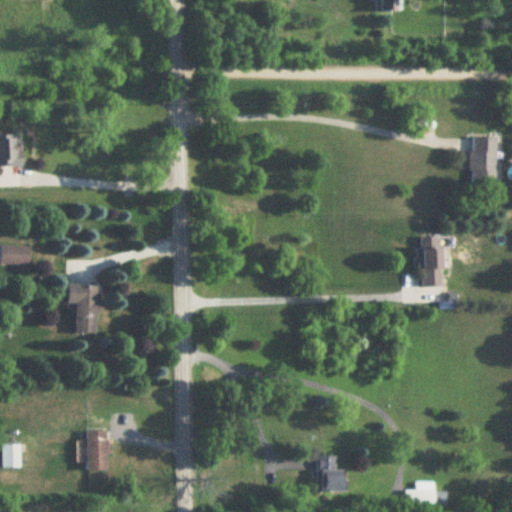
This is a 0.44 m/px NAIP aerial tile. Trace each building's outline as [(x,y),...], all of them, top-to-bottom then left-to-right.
[(373,0),(373,13),(400,13),(399,0),(373,0)] [(0,135),(0,166),(20,166),(20,135),(0,135)] [(496,138),(470,138),(470,189),(496,189),(496,138)] [(442,238),(421,238),(421,287),(443,287),(442,238)] [(0,265),(30,265),(30,245),(0,245),(0,265)] [(77,304),(77,333),(99,334),(100,302),(98,302),(98,285),(67,285),(67,303),(77,304)] [(107,472),(107,432),(87,432),(87,472),(107,472)] [(19,446),(0,446),(0,469),(19,469),(19,446)] [(335,457),(317,457),(317,492),(345,493),(346,470),(335,470),(335,457)] [(434,482),(414,482),(414,491),(403,491),(403,509),(447,509),(447,492),(434,492),(434,482)]
